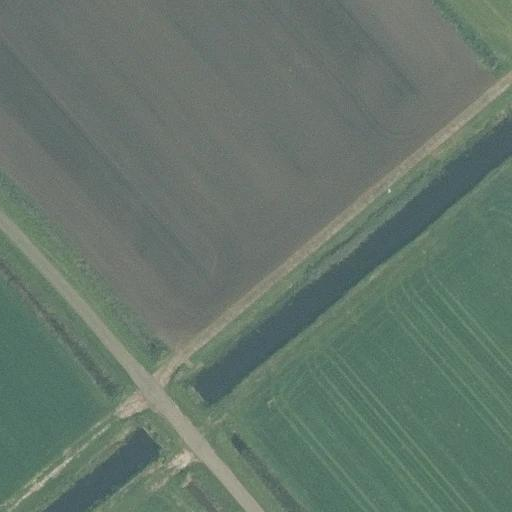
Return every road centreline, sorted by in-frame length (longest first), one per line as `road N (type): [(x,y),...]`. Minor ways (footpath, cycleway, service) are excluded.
road 1 (track): [(149,392),(511,78)]
road 2 (unclassified): [(0,218),(251,511)]
